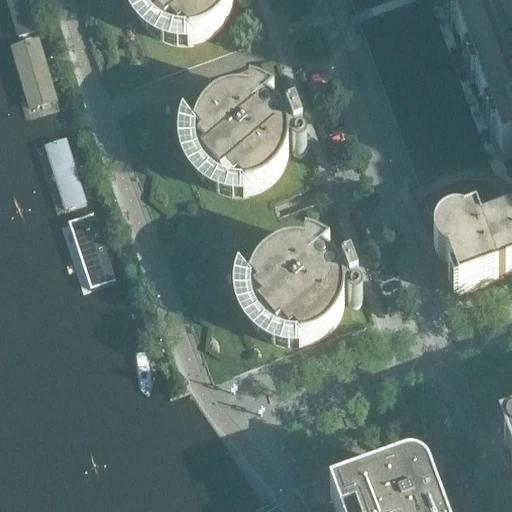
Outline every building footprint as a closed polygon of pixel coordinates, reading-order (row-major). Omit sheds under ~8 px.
[(11,0),(23,37),(36,33),(26,0),(11,0)] [(143,0),(150,7),(145,11),(165,35),(170,31),(178,40),(182,37),(189,45),(189,46),(194,45),(198,45),(201,43),(204,42),(207,41),(212,38),(215,36),(217,34),(220,31),(222,29),(222,28),(224,26),(226,23),(228,20),(229,16),(230,15),(231,11),(232,8),(232,5),(233,1),(232,0),(143,0)] [(511,0),(439,0),(437,0),(467,81),(511,64),(511,0)] [(40,42),(6,52),(26,123),(60,113),(40,42)] [(511,64),(467,81),(497,162),(511,156),(511,64)] [(271,113),(269,111),(264,108),(261,106),(258,105),(253,103),(248,102),(244,102),(241,102),(236,102),(231,102),(227,103),(224,104),(219,106),(215,109),(210,112),(208,114),(205,116),(203,119),(201,122),(198,126),(196,129),(195,132),(195,134),(194,137),(195,138),(202,146),(197,149),(206,159),(201,163),(221,186),(226,182),(234,192),(238,188),(245,196),(245,198),(250,197),(255,196),(258,194),(262,193),(265,191),(268,189),(270,187),(273,185),(275,183),(277,181),(280,177),(282,173),(284,170),(285,166),(286,163),(287,160),(288,156),(288,155),(288,151),(288,148),(288,144),(287,141),(287,138),(286,134),(285,131),(283,128),(281,125),(280,122),(279,121),(276,118),(274,115),(271,113)] [(57,218),(88,208),(67,142),(36,151),(57,218)] [(296,144),(295,144),(295,145),(293,145),(292,147),(291,149),(291,151),(291,152),(291,153),(291,155),(292,157),(293,158),(295,159),(297,160),(299,160),(301,159),(303,158),(304,157),(306,156),(306,154),(307,154),(307,152),(307,151),(307,149),(306,148),(306,147),(304,145),(303,144),(302,144),(300,143),(299,143),(297,143),(296,144)] [(95,215),(72,224),(102,307),(126,298),(95,215)] [(511,218),(479,230),(476,222),(463,227),(461,226),(459,226),(455,225),(453,226),(451,226),(450,226),(447,227),(444,229),(442,230),(441,231),(439,233),(437,236),(435,238),(435,239),(435,240),(434,243),(434,244),(433,246),(433,247),(433,250),(434,252),(434,253),(435,255),(436,257),(436,259),(438,261),(441,264),(442,265),(444,267),(447,268),(448,268),(458,297),(469,293),(511,277),(511,218)] [(327,265),(324,263),(321,261),(318,259),(314,257),(309,255),(303,254),(298,253),(295,253),(291,253),(286,254),(283,255),(279,256),(274,258),(271,260),(268,262),(264,265),(260,269),(258,271),(256,274),(255,276),(253,279),(252,282),(251,283),(250,286),(249,289),(251,289),(257,297),(253,301),(261,311),(256,315),(276,338),(281,334),(289,344),(294,340),(301,348),(301,349),(304,349),(307,348),(312,347),(316,345),(319,344),(322,342),(324,340),(328,337),(331,334),(333,332),(335,329),(337,326),(339,323),(340,320),(341,317),(342,313),(343,310),(343,308),(344,305),(344,301),(344,298),(343,294),(343,291),(342,288),(341,284),(339,281),(337,277),(335,274),(333,271),(330,267),(327,265)] [(352,296),(351,296),(350,296),(349,297),(348,298),(347,300),(346,302),(346,304),(347,305),(347,307),(348,308),(349,309),(350,310),(352,311),(355,311),(356,311),(358,311),(360,309),(361,308),(362,307),(362,306),(363,305),(363,304),(363,302),(362,300),(362,299),(360,297),(359,296),(358,296),(356,295),(354,295),(353,295),(352,296)] [(123,305),(114,308),(114,325),(143,414),(144,416),(146,417),(148,419),(150,420),(152,421),(154,421),(156,422),(158,420),(159,418),(160,417),(161,414),(161,412),(161,410),(162,408),(162,406),(133,318),(123,305)] [(511,434),(500,439),(511,470),(511,434)] [(438,511),(430,487),(429,485),(428,484),(428,483),(427,481),(424,478),(422,476),(419,475),(415,474),(413,473),(410,473),(407,473),(405,473),(404,474),(368,487),(361,469),(296,493),(306,511),(438,511)]
